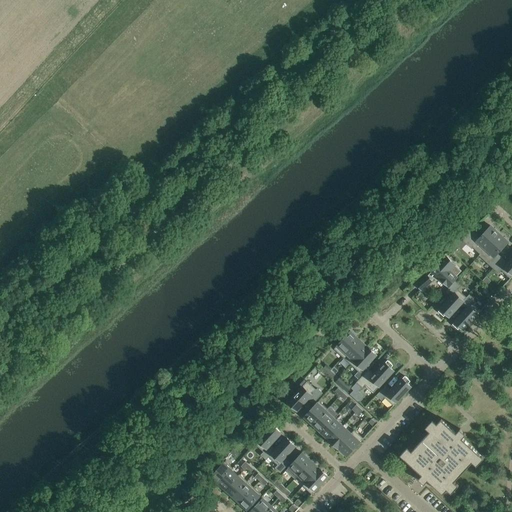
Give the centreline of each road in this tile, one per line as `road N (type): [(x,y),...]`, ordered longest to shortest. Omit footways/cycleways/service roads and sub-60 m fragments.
road 1 (track): [(511,122),(77,511)]
road 2 (unclassified): [(0,330),(372,0)]
road 3 (residential): [(434,373),(343,471)]
